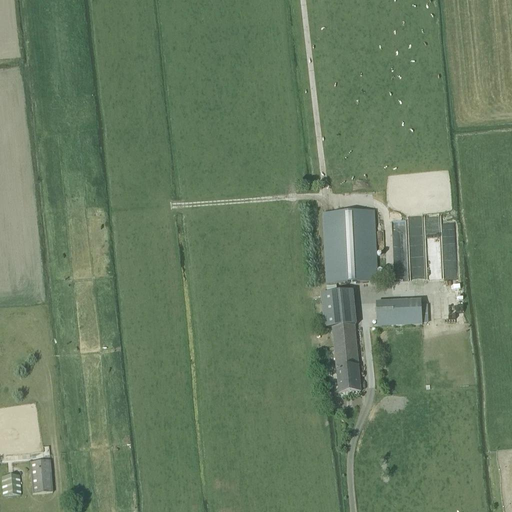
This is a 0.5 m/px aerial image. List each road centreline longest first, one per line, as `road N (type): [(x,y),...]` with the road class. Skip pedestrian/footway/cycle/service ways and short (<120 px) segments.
road 1 (track): [(353,511),(350,454),(372,392),(365,304),(388,294),(384,212),(324,196),(302,0)]
road 2 (track): [(324,196),(170,207)]
